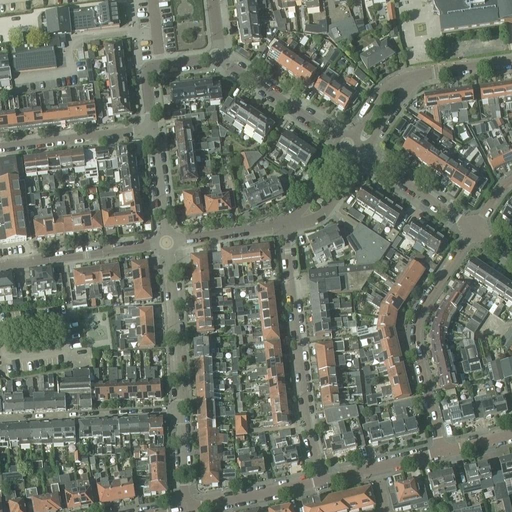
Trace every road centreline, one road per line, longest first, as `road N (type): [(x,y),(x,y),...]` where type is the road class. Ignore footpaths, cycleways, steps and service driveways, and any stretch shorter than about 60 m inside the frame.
road 1 (residential): [(312,481),(284,224)]
road 2 (residential): [(441,451),(415,320),(473,228)]
road 3 (residential): [(180,412),(0,419)]
road 4 (residential): [(180,412),(166,243)]
road 5 (residential): [(0,267),(166,243)]
road 6 (residential): [(346,145),(217,57)]
road 7 (residential): [(0,150),(152,129)]
road 8 (residential): [(473,228),(361,154)]
road 9 (residential): [(152,129),(150,66),(217,57)]
road 10 (residential): [(186,508),(312,481)]
